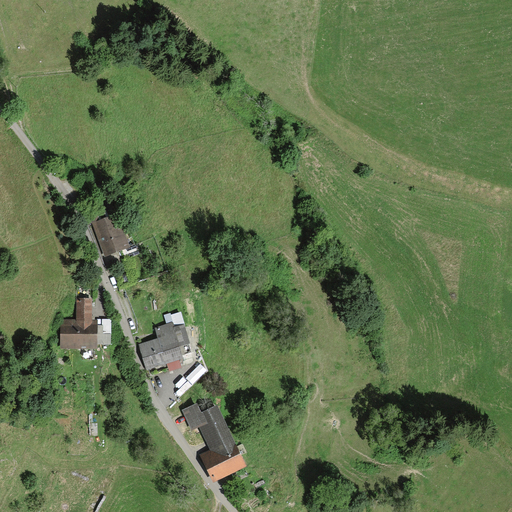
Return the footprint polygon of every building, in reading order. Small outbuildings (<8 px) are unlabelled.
[(88,214),(107,254),(128,244),(114,215),(118,213),(110,197),(103,200),(106,205),(88,214)] [(186,324),(205,319),(197,294),(179,300),(186,324)] [(65,320),(67,345),(95,343),(92,296),(77,297),(79,319),(65,320)] [(138,345),(146,369),(185,355),(182,347),(190,344),(182,320),(154,330),(157,338),(138,345)] [(214,455),(202,461),(213,480),(245,462),(213,403),(201,410),(197,403),(183,412),(192,428),(197,425),(214,455)] [(100,423),(100,415),(90,415),(90,424),(100,423)]
